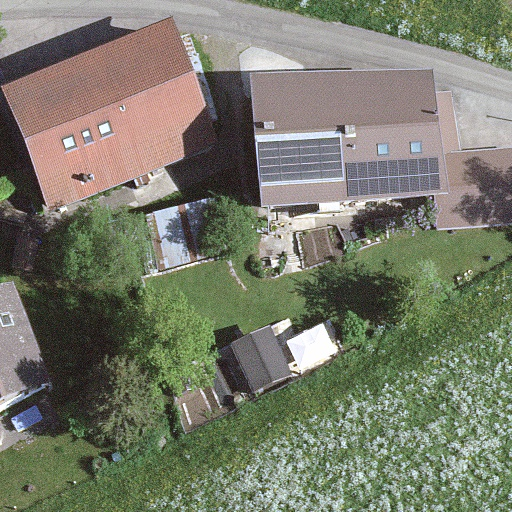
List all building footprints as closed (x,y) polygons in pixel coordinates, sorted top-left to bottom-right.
[(172,29),(3,98),(51,215),(220,146),(172,29)] [(439,86),(255,88),(257,218),(441,216),(440,160),(439,86)] [(511,152),(440,160),(443,232),(511,226),(511,152)] [(9,296),(0,299),(0,416),(50,396),(9,296)] [(266,393),(303,366),(270,321),(233,348),(266,393)]
